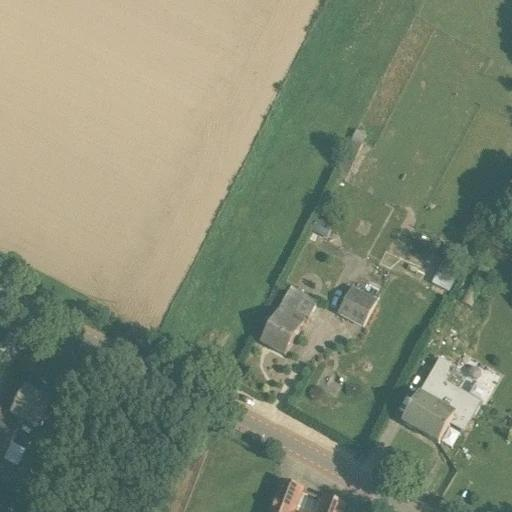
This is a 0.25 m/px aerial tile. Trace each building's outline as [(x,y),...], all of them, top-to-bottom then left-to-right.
[(312,233),(323,239),(330,227),(318,221),(312,233)] [(285,358),(306,320),(309,321),(318,305),(292,290),(278,316),(262,345),(285,358)] [(352,290),(338,316),(363,330),(377,304),(352,290)] [(450,378),(473,396),(482,384),(459,366),(450,378)] [(446,378),(434,371),(420,396),(419,396),(403,425),(439,446),(456,417),(455,417),(468,396),(444,382),(446,378)] [(33,443),(52,404),(26,391),(19,405),(17,403),(11,416),(0,410),(0,453),(6,456),(10,450),(11,451),(18,437),(33,443)] [(343,511),(345,509),(326,502),(322,511),(295,511),(302,493),(284,487),(274,511),(343,511)]
